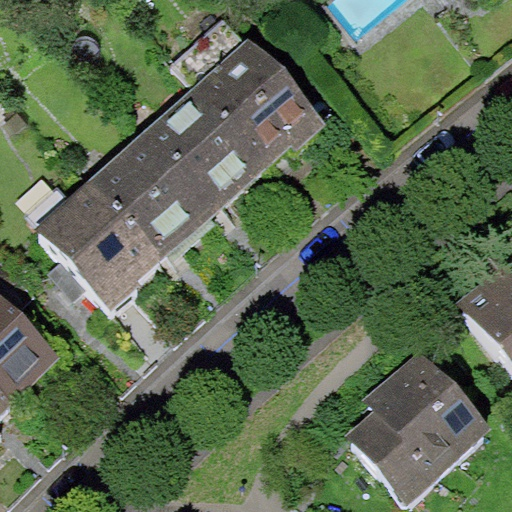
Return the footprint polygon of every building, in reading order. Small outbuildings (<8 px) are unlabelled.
[(288,152),(294,159),(321,135),(223,26),(171,72),(198,102),(263,175),(276,163),(288,152)] [(198,102),(146,149),(148,152),(210,222),(222,212),(263,175),(198,102)] [(148,152),(119,179),(116,175),(93,195),(158,268),(169,259),(177,251),(182,256),(210,231),(206,226),(210,222),(148,152)] [(73,303),(84,293),(109,322),(124,309),(137,298),(132,292),(158,268),(93,195),(39,243),(63,270),(53,280),(73,303)] [(0,268),(0,404),(8,412),(18,403),(25,395),(33,402),(55,379),(49,372),(53,367),(8,322),(30,300),(0,268)] [(511,281),(511,282),(502,270),(478,290),(487,301),(478,308),(463,321),(511,379),(511,281)] [(431,488),(484,442),(422,368),(382,402),(369,414),(379,427),(351,450),(392,497),(419,478),(431,488)]
